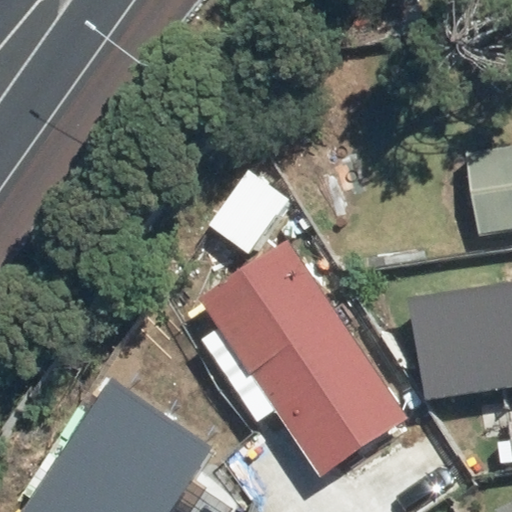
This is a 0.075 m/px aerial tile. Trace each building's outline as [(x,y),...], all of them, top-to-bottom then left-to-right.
[(436,0),(365,0),(375,45),(443,32),(436,0)] [(366,63),(310,85),(347,182),(403,161),(366,63)] [(511,147),(473,152),(483,236),(511,231),(511,147)] [(511,291),(420,304),(433,403),(511,392),(511,291)] [(120,381),(33,511),(179,511),(222,448),(120,381)]
